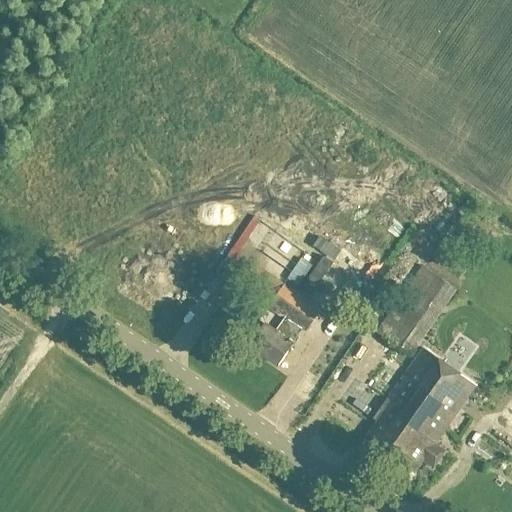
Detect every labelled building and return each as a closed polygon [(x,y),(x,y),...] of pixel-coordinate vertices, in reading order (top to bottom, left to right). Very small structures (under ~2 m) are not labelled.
[(455,276),(463,258),(445,249),(436,268),(455,276)] [(304,332),(320,310),(283,286),(268,309),(284,320),(274,333),(263,325),(248,347),(277,366),(292,345),(291,345),(301,330),(304,332)] [(368,326),(376,317),(365,308),(357,317),(368,326)] [(422,349),(410,367),(436,386),(407,426),(413,430),(391,460),(413,475),(422,462),(433,470),(445,452),(434,445),(475,386),(422,349)] [(407,426),(436,386),(410,367),(373,420),(376,422),(364,440),(391,460),(413,430),(407,426)] [(324,400),(336,389),(325,376),(312,386),(324,400)]
